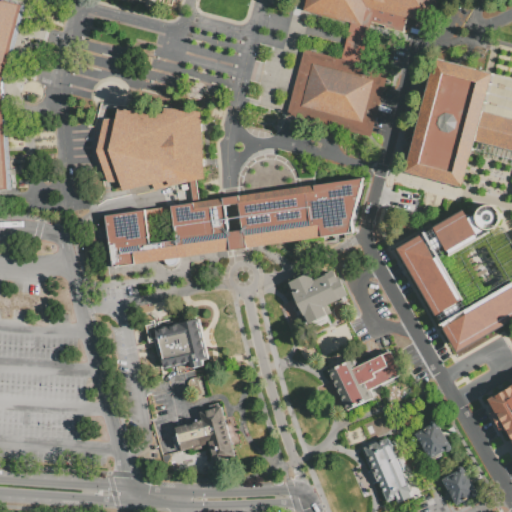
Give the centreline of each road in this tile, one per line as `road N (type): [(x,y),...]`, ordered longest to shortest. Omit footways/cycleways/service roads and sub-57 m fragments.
road 1 (residential): [(413,51),(366,236),(454,402)]
road 2 (residential): [(71,268),(127,486)]
road 3 (residential): [(305,491),(244,289)]
road 4 (residential): [(131,500),(311,505)]
road 5 (residential): [(305,491),(127,486)]
road 6 (residential): [(237,134),(237,100),(263,0)]
